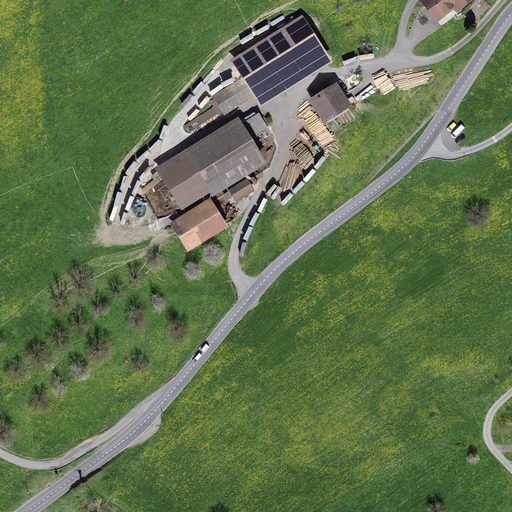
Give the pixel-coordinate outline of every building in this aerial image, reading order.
[(425,0),(422,3),(436,22),(455,8),(459,13),(476,0),(425,0)] [(244,78),(212,99),(223,116),(255,96),(260,105),(325,63),(300,24),(236,65),(244,78)] [(337,88),(310,103),(323,125),(350,109),(337,88)] [(230,124),(153,171),(175,208),(253,161),(241,142),(260,130),(253,118),(234,129),(230,124)] [(243,184),(225,195),(231,205),(249,193),(243,184)] [(205,203),(168,226),(184,250),(220,226),(205,203)]
